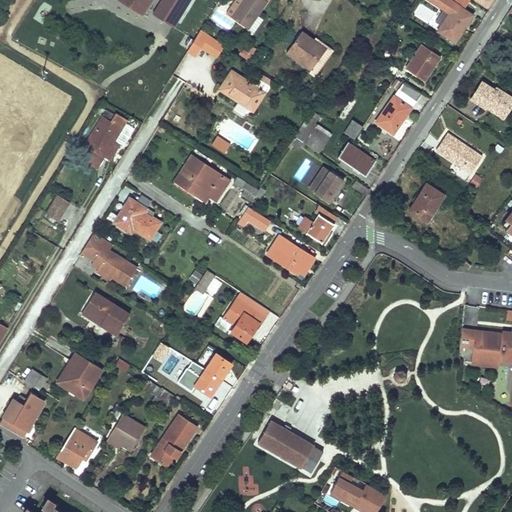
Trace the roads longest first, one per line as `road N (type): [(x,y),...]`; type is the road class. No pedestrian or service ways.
road 1 (residential): [(357,235),(162,511)]
road 2 (residential): [(503,0),(361,215),(357,235)]
road 3 (residential): [(357,235),(404,247),(451,279),(511,286)]
